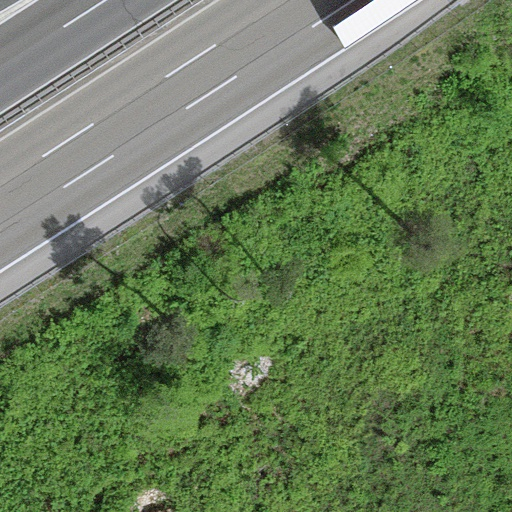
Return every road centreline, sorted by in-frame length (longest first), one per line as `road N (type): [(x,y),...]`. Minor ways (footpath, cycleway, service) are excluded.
road 1 (motorway): [(0,205),(318,0)]
road 2 (motorway): [(104,0),(0,67)]
